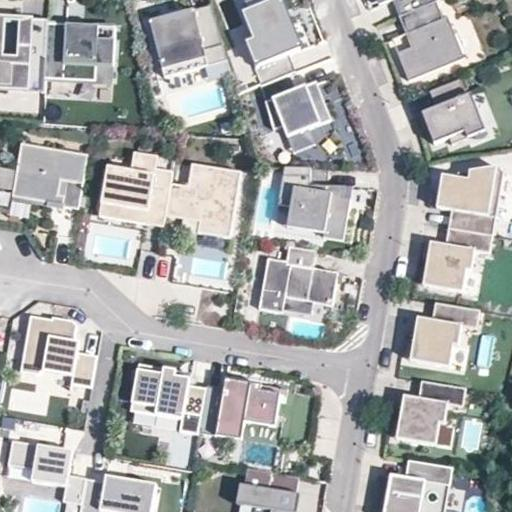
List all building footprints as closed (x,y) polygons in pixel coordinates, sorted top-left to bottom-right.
[(261,86),(296,72),(290,56),(302,52),(280,0),(251,0),(244,3),(259,38),(246,43),(256,68),(254,69),(261,86)] [(384,0),(392,0),(399,18),(437,3),(441,1),(440,0),(376,0),(377,3),(384,0)] [(465,60),(448,18),(443,20),(437,3),(399,18),(406,35),(412,49),(398,54),(409,82),(465,60)] [(228,62),(211,6),(149,25),(165,80),(228,62)] [(16,18),(49,19),(49,17),(0,14),(0,90),(42,93),(42,90),(0,87),(0,17),(4,17),(4,22),(15,23),(16,18)] [(4,17),(0,17),(0,87),(42,90),(42,93),(45,93),(46,80),(49,23),(49,19),(16,18),(15,23),(4,22),(4,17)] [(114,68),(116,28),(82,26),(81,32),(67,31),(68,26),(68,24),(49,23),(46,80),(96,82),(97,67),(114,68)] [(392,40),(398,54),(412,49),(406,35),(392,40)] [(97,67),(96,82),(113,83),(114,68),(97,67)] [(69,94),(70,83),(47,81),(46,92),(69,94)] [(460,81),(430,93),(436,109),(422,115),(435,146),(450,140),(452,146),(469,139),(466,133),(483,126),(471,95),(466,97),(460,81)] [(333,124),(317,82),(265,103),(275,130),(287,125),(293,140),(333,124)] [(79,211),(88,158),(22,147),(12,200),(48,205),(47,210),(52,210),(52,206),(59,207),(58,211),(63,212),(64,209),(79,211)] [(107,177),(101,210),(145,218),(144,225),(164,229),(166,217),(171,186),(173,174),(157,171),(159,159),(134,155),(132,172),(130,180),(107,177)] [(231,240),(242,175),(193,167),(189,189),(171,186),(166,217),(182,219),(201,223),(199,234),(231,240)] [(108,168),(107,177),(130,180),(132,172),(108,168)] [(344,243),(351,202),(344,200),(345,188),(328,186),(331,170),(285,169),(278,206),(291,208),(301,209),(298,229),(325,234),(324,239),(344,243)] [(493,237),(504,175),(498,169),(458,175),(457,179),(447,177),(441,210),(452,212),(449,230),(493,237)] [(351,202),(353,190),(345,188),(344,200),(351,202)] [(0,208),(8,211),(12,193),(0,189),(0,208)] [(12,203),(47,210),(48,205),(12,200),(12,203)] [(298,229),(301,209),(291,208),(288,228),(298,229)] [(199,234),(201,223),(182,219),(180,231),(199,234)] [(472,273),(475,253),(490,255),(493,237),(449,230),(446,247),(436,245),(429,288),(463,294),(467,272),(472,273)] [(284,315),(284,314),(286,300),(312,304),(333,308),(339,275),(314,270),(317,253),(290,248),(288,263),(269,260),(260,310),(284,315)] [(142,251),(136,276),(154,280),(160,255),(142,251)] [(312,304),(286,300),(284,314),(310,318),(312,304)] [(477,331),(480,313),(436,305),(433,322),(423,320),(416,363),(450,369),(454,347),(459,348),(462,328),(477,331)] [(11,318),(8,361),(24,363),(27,319),(11,318)] [(32,318),(31,324),(22,374),(39,377),(45,372),(75,378),(74,386),(93,390),(99,358),(79,355),(74,354),(75,345),(78,327),(74,323),(54,319),(54,322),(35,318),(32,318)] [(79,355),(82,335),(75,345),(74,354),(79,355)] [(200,436),(207,391),(190,387),(191,381),(176,379),(177,372),(139,366),(131,412),(182,421),(180,433),(200,436)] [(176,379),(191,381),(191,375),(177,372),(176,379)] [(226,394),(207,391),(200,436),(244,443),(247,424),(277,429),(282,399),(263,396),(264,389),(228,383),(226,394)] [(445,426),(449,406),(464,409),(467,391),(422,383),(419,400),(409,398),(402,441),(437,448),(441,425),(445,426)] [(74,453),(12,442),(8,467),(35,472),(33,484),(67,490),(65,505),(84,508),(88,483),(69,478),(74,453)] [(452,511),(460,471),(409,462),(406,479),(403,478),(400,496),(394,494),(391,511),(452,511)] [(299,479),(248,470),(242,506),(257,508),(256,511),(297,511),(298,506),(295,506),(296,497),(299,479)] [(400,496),(403,478),(397,477),(394,494),(400,496)] [(108,487),(88,483),(84,508),(82,511),(158,511),(163,488),(109,478),(108,487)]
